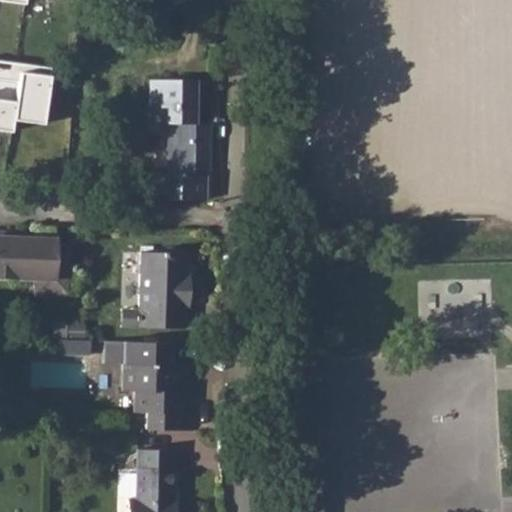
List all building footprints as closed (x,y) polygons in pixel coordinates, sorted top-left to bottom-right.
[(172,40),(173,0),(150,0),(149,39),(172,40)] [(0,59),(0,78),(14,80),(9,121),(43,125),(50,66),(0,59)] [(194,79),(149,78),(149,107),(166,107),(165,175),(148,175),(148,199),(204,202),(205,172),(208,172),(209,125),(194,125),(194,79)] [(12,100),(0,98),(0,129),(8,130),(12,100)] [(0,250),(52,252),(52,241),(6,239),(0,238),(0,250)] [(169,252),(149,252),(148,256),(194,258),(195,253),(192,253),(188,248),(174,248),(169,252)] [(52,252),(0,250),(0,277),(4,278),(9,275),(51,277),(52,252)] [(194,258),(148,256),(146,309),(146,313),(192,314),(193,308),(196,308),(197,285),(194,286),(194,273),(194,258)] [(192,328),(192,314),(146,313),(146,326),(192,328)] [(65,322),(53,321),(52,338),(58,338),(65,339),(65,322)] [(65,339),(58,338),(57,351),(89,352),(90,339),(65,339)] [(124,340),(123,363),(122,390),(135,390),(134,411),(147,411),(147,429),(198,431),(198,413),(181,413),(180,400),(185,401),(185,392),(193,392),(194,365),(176,365),(177,342),(124,340)] [(321,511),(321,356),(291,357),(291,511),(321,511)] [(130,498),(129,511),(175,511),(176,499),(173,500),(175,450),(141,448),(138,498),(130,498)]
